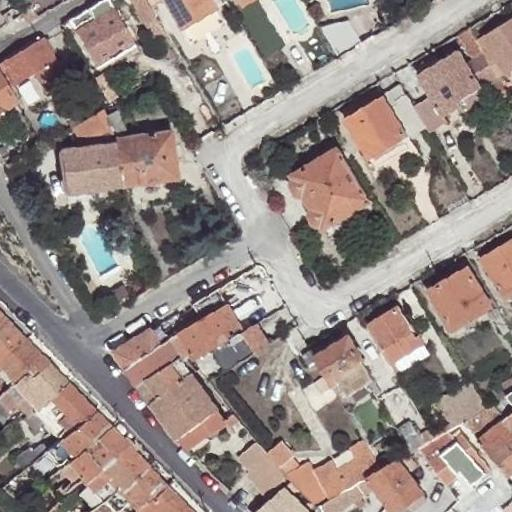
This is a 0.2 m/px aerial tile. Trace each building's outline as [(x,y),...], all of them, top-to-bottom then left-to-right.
[(135,46),(108,0),(101,0),(68,19),(97,68),(135,46)] [(151,7),(146,0),(139,0),(133,3),(149,29),(160,23),(151,7)] [(146,0),(151,7),(163,0),(181,29),(216,9),(210,0),(146,0)] [(216,9),(181,29),(188,42),(223,21),(216,9)] [(511,69),(511,17),(476,39),(496,73),(499,78),(511,69)] [(468,26),(457,32),(474,58),(467,63),(480,84),(487,79),(496,73),(476,39),(468,26)] [(53,56),(42,37),(33,41),(45,60),(47,63),(34,71),(47,94),(71,80),(59,61),(50,66),(46,61),(53,56)] [(33,41),(0,60),(0,62),(12,84),(34,71),(47,63),(45,60),(33,41)] [(480,84),(467,63),(458,49),(418,74),(431,97),(442,115),(458,105),(460,104),(458,100),(481,86),(480,84)] [(0,109),(15,100),(0,73),(0,109)] [(500,99),(509,93),(499,78),(496,73),(487,79),(500,99)] [(415,108),(406,94),(405,95),(398,85),(344,118),(369,158),(407,135),(404,131),(422,120),(415,108)] [(460,104),(458,105),(464,115),(489,100),(481,86),(458,100),(460,104)] [(422,120),(428,130),(445,119),(442,115),(431,97),(415,108),(422,120)] [(106,117),(103,110),(78,125),(85,138),(104,129),(102,125),(108,121),(106,117)] [(115,111),(106,117),(108,121),(116,138),(121,137),(119,132),(124,129),(115,111)] [(102,125),(104,129),(109,144),(117,144),(116,138),(108,121),(102,125)] [(141,128),(142,134),(167,131),(166,125),(141,128)] [(104,129),(85,138),(90,146),(109,144),(104,129)] [(142,134),(121,137),(116,138),(117,144),(122,183),(176,177),(169,131),(167,131),(142,134)] [(407,135),(369,158),(375,168),(413,145),(407,135)] [(109,144),(90,146),(61,150),(66,190),(82,189),(103,186),(122,183),(117,144),(109,144)] [(297,195),(303,194),(312,209),(309,213),(308,219),(311,224),(316,227),(322,225),(330,238),(375,209),(370,200),(338,147),(293,175),(294,178),(291,181),(290,187),(292,192),(297,195)] [(29,163),(23,154),(5,165),(11,175),(29,163)] [(106,201),(103,186),(82,189),(84,204),(106,201)] [(511,240),(482,258),(505,296),(511,291),(511,240)] [(483,293),(478,286),(468,267),(429,289),(452,328),(490,306),(483,293)] [(111,302),(129,292),(124,283),(106,292),(111,302)] [(487,290),(482,283),(478,286),(483,293),(487,290)] [(258,321),(279,309),(274,301),(253,313),(258,321)] [(177,330),(178,332),(194,353),(195,352),(199,357),(214,347),(243,330),(227,302),(177,330)] [(510,329),(497,307),(489,311),(502,333),(510,329)] [(371,323),(390,352),(406,343),(414,338),(403,319),(396,308),(371,323)] [(0,314),(0,346),(17,332),(0,314)] [(407,317),(403,319),(414,338),(419,335),(407,317)] [(160,323),(116,350),(139,384),(182,357),(183,360),(194,353),(178,332),(170,337),(158,345),(156,341),(167,334),(160,323)] [(227,369),(269,343),(256,323),(243,330),(214,347),(227,369)] [(0,361),(26,340),(17,332),(0,346),(0,361)] [(349,337),(317,357),(345,406),(356,399),(351,390),(346,394),(335,376),(363,360),(349,337)] [(41,354),(26,340),(0,361),(0,362),(13,377),(24,368),(41,354)] [(406,343),(390,352),(394,362),(411,352),(406,343)] [(45,358),(41,354),(24,368),(28,371),(45,358)] [(182,357),(139,384),(152,402),(192,373),(190,370),(183,360),(182,357)] [(49,361),(45,358),(28,371),(32,376),(49,361)] [(373,377),(363,360),(335,376),(346,394),(351,390),(373,377)] [(70,381),(49,361),(32,376),(53,395),(70,381)] [(32,376),(28,371),(15,382),(35,402),(40,399),(44,403),(45,404),(53,395),(32,376)] [(192,373),(152,402),(178,438),(205,419),(218,409),(210,397),(206,391),(192,373)] [(511,376),(500,385),(506,395),(511,391),(511,376)] [(97,411),(70,381),(53,395),(45,404),(44,403),(37,409),(61,440),(97,411)] [(436,401),(451,427),(462,421),(469,417),(480,410),(486,407),(482,402),(470,381),(436,401)] [(12,385),(1,394),(9,404),(20,394),(12,385)] [(210,388),(206,391),(210,397),(214,394),(210,388)] [(486,407),(480,410),(469,417),(462,421),(472,432),(501,414),(493,403),(486,407)] [(218,409),(205,419),(213,429),(226,420),(218,409)] [(111,427),(97,411),(61,440),(59,442),(75,460),(111,427)] [(511,426),(505,418),(479,439),(510,474),(511,471),(511,426)] [(205,419),(178,438),(188,448),(213,429),(205,419)] [(418,446),(423,444),(409,421),(397,428),(411,451),(418,446)] [(128,445),(111,427),(75,460),(72,462),(87,481),(101,468),(128,445)] [(448,429),(434,438),(423,444),(418,446),(425,455),(430,461),(456,440),(448,429)] [(464,433),(456,440),(430,461),(446,482),(461,471),(481,456),(464,433)] [(17,456),(26,468),(56,444),(50,437),(36,445),(32,443),(17,456)] [(268,453),(256,439),(239,456),(251,470),(247,474),(266,494),(288,476),(281,469),(268,453)] [(371,450),(365,440),(350,450),(356,459),(371,450)] [(281,442),(268,453),(281,469),(295,457),(281,442)] [(147,465),(128,445),(101,468),(119,489),(147,465)] [(411,451),(398,458),(405,467),(425,455),(418,446),(411,451)] [(330,498),(341,492),(368,476),(382,468),(371,450),(356,459),(338,470),(332,460),(314,471),(330,498)] [(492,468),(481,456),(461,471),(471,484),(492,468)] [(368,476),(376,488),(394,511),(423,492),(405,467),(398,458),(382,468),(368,476)] [(87,481),(72,462),(64,469),(74,482),(79,488),(87,481)] [(160,480),(147,465),(119,489),(131,502),(134,504),(160,480)] [(119,489),(101,468),(87,481),(104,501),(119,489)] [(56,475),(21,502),(30,510),(59,479),(56,475)] [(341,492),(325,502),(331,511),(336,511),(376,488),(368,476),(341,492)] [(74,482),(40,511),(50,511),(79,488),(74,482)] [(192,511),(167,486),(151,501),(162,511),(192,511)] [(307,511),(309,511),(285,488),(257,511),(307,511)] [(117,511),(131,502),(119,489),(104,501),(88,511),(117,511)] [(511,511),(511,499),(502,509),(504,511),(511,511)] [(162,511),(151,501),(137,511),(162,511)]
